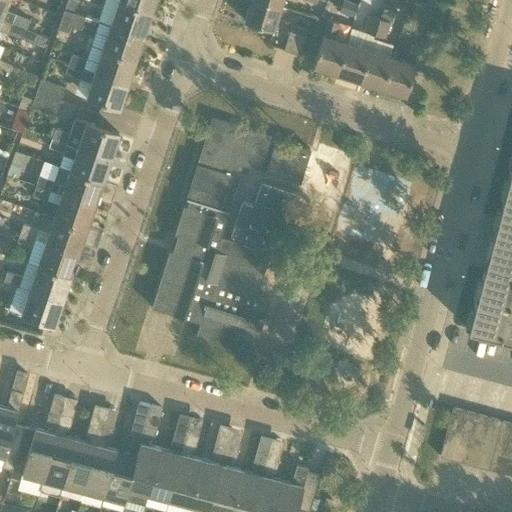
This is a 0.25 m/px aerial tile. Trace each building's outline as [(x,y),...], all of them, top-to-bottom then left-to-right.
[(0,0),(0,17),(1,18),(8,0),(0,0)] [(67,0),(65,9),(73,12),(77,0),(67,0)] [(120,0),(120,2),(152,13),(153,9),(155,10),(158,9),(160,3),(159,0),(157,0),(120,0)] [(274,30),(281,6),(261,0),(251,0),(245,20),(274,30)] [(112,25),(144,36),(152,13),(120,2),(112,25)] [(100,21),(73,12),(65,9),(58,28),(69,32),(72,25),(82,28),(82,26),(97,31),(100,21)] [(27,29),(31,20),(16,14),(12,23),(27,29)] [(375,34),(380,18),(371,15),(365,31),(375,34)] [(0,28),(36,44),(40,34),(27,29),(12,23),(1,18),(0,17),(0,28)] [(380,18),(375,34),(386,38),(391,22),(380,18)] [(337,73),(347,43),(334,38),(339,23),(329,19),(314,66),(337,73)] [(136,60),(144,36),(112,25),(104,49),(136,60)] [(308,31),(292,26),(284,50),(300,55),(308,31)] [(360,81),(370,50),(347,43),(337,73),(360,81)] [(128,84),(136,60),(104,49),(95,73),(128,84)] [(383,88),(393,57),(370,50),(360,81),(383,88)] [(393,57),(383,88),(406,95),(416,65),(431,69),(434,59),(410,51),(407,61),(393,57)] [(69,64),(84,69),(87,59),(73,55),(69,64)] [(0,61),(0,72),(8,76),(12,66),(0,61)] [(95,73),(84,69),(69,64),(66,73),(92,82),(87,97),(120,108),(128,84),(95,73)] [(60,100),(65,87),(41,78),(37,92),(60,100)] [(55,113),(60,100),(37,92),(32,105),(55,113)] [(67,106),(66,115),(91,117),(92,108),(67,106)] [(119,133),(87,122),(76,118),(71,133),(56,128),(53,138),(111,158),(119,133)] [(193,182),(234,194),(243,164),(300,182),(311,149),(213,118),(193,182)] [(75,158),(71,171),(103,182),(111,158),(53,138),(50,147),(64,152),(63,154),(75,158)] [(51,191),(54,183),(65,186),(63,194),(95,206),(103,182),(71,171),(59,167),(55,181),(40,176),(37,185),(51,191)] [(474,311),(477,311),(473,328),(469,327),(469,328),(469,329),(469,330),(472,331),(481,333),(490,335),(499,338),(508,340),(511,341),(511,167),(509,179),(511,179),(511,182),(508,197),(504,196),(501,208),(498,219),(497,225),(493,237),(489,254),(488,256),(490,257),(486,269),(485,269),(484,270),(482,281),(481,281),(485,282),(481,299),(477,298),(477,299),(474,310),(474,311)] [(242,201),(231,236),(278,251),(297,193),(261,181),(254,205),(242,201)] [(221,236),(234,194),(193,182),(188,197),(187,198),(190,199),(188,207),(184,205),(175,234),(179,235),(174,252),(170,251),(152,307),(201,322),(196,336),(253,354),(270,298),(257,294),(271,252),(221,236)] [(48,200),(51,191),(37,185),(33,195),(48,200)] [(87,229),(95,206),(63,194),(55,218),(87,229)] [(79,253),(87,229),(55,218),(47,242),(79,253)] [(24,223),(21,233),(35,238),(38,228),(24,223)] [(32,247),(35,238),(21,233),(17,242),(32,247)] [(71,277),(79,253),(47,242),(39,266),(71,277)] [(63,300),(71,277),(39,266),(30,289),(63,300)] [(22,276),(8,271),(1,269),(0,269),(0,278),(4,280),(19,285),(22,276)] [(55,325),(63,300),(30,289),(22,314),(55,325)] [(15,423),(24,392),(12,388),(8,401),(11,402),(10,408),(0,405),(0,453),(5,455),(2,467),(13,470),(20,446),(25,426),(15,423)] [(143,437),(151,405),(139,401),(130,434),(142,437),(139,449),(131,447),(129,453),(117,450),(105,496),(125,501),(143,437)] [(154,440),(163,408),(151,405),(143,437),(125,501),(126,500),(145,505),(148,493),(150,494),(162,448),(149,444),(151,439),(154,440)] [(447,431),(459,435),(466,410),(453,407),(447,431)] [(466,410),(459,435),(471,438),(478,413),(466,410)] [(23,474),(44,479),(61,415),(49,412),(46,425),(49,426),(48,431),(35,428),(35,429),(29,449),(23,474)] [(478,413),(471,438),(483,441),(490,416),(478,413)] [(69,431),(73,418),(61,415),(44,479),(64,485),(76,439),(65,436),(66,430),(69,431)] [(490,416),(483,441),(495,444),(502,420),(490,416)] [(511,422),(502,420),(495,444),(507,448),(511,429),(511,422)] [(85,490),(102,426),(90,423),(86,436),(90,437),(88,442),(76,439),(64,485),(85,490)] [(35,429),(25,426),(20,446),(29,449),(35,429)] [(110,442),(113,429),(102,426),(85,490),(105,496),(117,450),(105,447),(107,441),(110,442)] [(440,456),(452,459),(459,435),(447,431),(440,456)] [(169,499),(186,435),(175,432),(171,445),(175,445),(173,451),(162,448),(150,494),(169,499)] [(195,451),(198,438),(186,435),(169,499),(189,504),(202,458),(190,455),(191,450),(195,451)] [(452,459),(464,462),(471,438),(459,435),(452,459)] [(464,462),(477,465),(483,441),(471,438),(464,462)] [(477,465),(489,469),(495,444),(483,441),(477,465)] [(211,510),(228,446),(215,442),(212,455),(215,456),(214,462),(202,458),(189,504),(211,510)] [(489,469),(501,472),(507,448),(495,444),(489,469)] [(236,462),(239,449),(228,446),(211,510),(219,511),(231,511),(243,469),(231,466),(232,461),(236,462)] [(501,472),(511,475),(511,448),(507,448),(501,472)] [(253,511),(268,456),(256,453),(252,466),(256,467),(254,472),(243,469),(231,511),(253,511)] [(253,511),(275,511),(284,480),(271,477),(273,472),(276,473),(280,460),(268,456),(253,511)] [(284,480),(275,511),(310,511),(298,508),(309,467),(297,464),(293,477),(296,478),(295,483),(284,480)]
